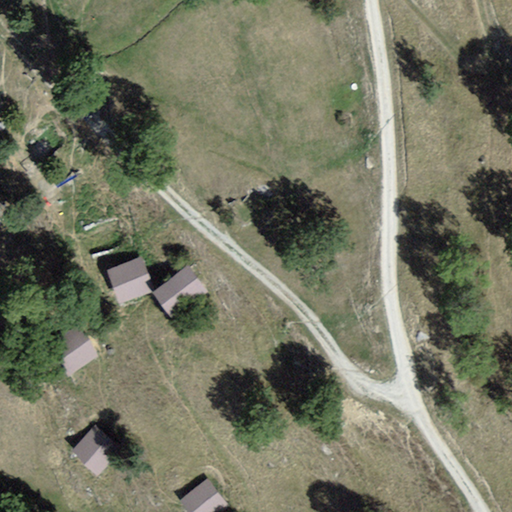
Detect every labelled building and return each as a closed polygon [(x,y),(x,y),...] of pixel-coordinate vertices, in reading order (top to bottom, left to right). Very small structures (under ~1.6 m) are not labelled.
[(141,261),(105,271),(114,303),(150,293),(141,261)] [(187,268),(150,293),(169,319),(205,294),(187,268)] [(78,324),(45,344),(63,375),(97,356),(78,324)] [(92,425),(70,453),(98,475),(120,447),(92,425)] [(204,480),(177,501),(185,511),(221,511),(227,508),(204,480)]
